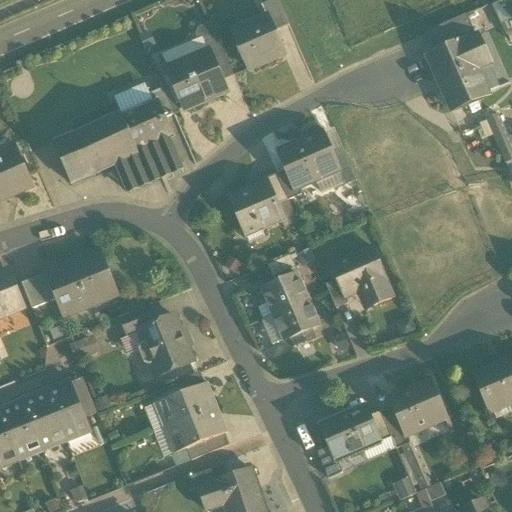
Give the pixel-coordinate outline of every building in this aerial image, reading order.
[(511,20),(511,2),(511,0),(507,0),(492,7),(501,26),(511,20)] [(267,19),(273,34),(289,27),(277,1),(261,8),(266,20),(267,19)] [(426,34),(436,56),(476,39),(466,16),(426,34)] [(236,38),(250,71),(283,57),(273,34),(267,19),(266,20),(250,27),(252,31),(236,38)] [(511,44),(511,20),(501,26),(509,46),(511,44)] [(202,43),(216,37),(211,24),(199,29),(195,36),(197,41),(200,39),(202,43)] [(150,33),(139,37),(145,52),(156,47),(150,33)] [(207,54),(220,83),(234,77),(216,37),(202,43),(207,54)] [(443,93),(450,111),(487,94),(476,70),(474,65),(486,60),(476,38),(476,39),(436,56),(427,59),(437,81),(439,80),(444,92),(443,93)] [(159,57),(166,72),(207,54),(202,43),(200,39),(197,41),(159,57)] [(166,72),(183,112),(225,94),(220,83),(207,54),(166,72)] [(488,65),(486,60),(474,65),(476,70),(488,65)] [(113,99),(120,113),(121,116),(152,102),(149,94),(145,85),(113,99)] [(154,101),(162,121),(173,116),(161,88),(149,94),(152,102),(154,101)] [(152,102),(121,116),(137,154),(170,140),(162,121),(154,101),(152,102)] [(126,193),(161,179),(166,163),(178,157),(170,140),(137,154),(121,116),(120,113),(52,143),(53,145),(65,163),(70,184),(70,185),(114,167),(126,193)] [(505,169),(508,168),(511,165),(511,146),(508,138),(499,115),(485,121),(505,169)] [(330,152),(341,148),(333,130),(322,135),(330,152)] [(288,171),(296,190),(298,189),(315,182),(316,181),(314,176),(334,168),(336,173),(337,172),(338,172),(330,152),(322,135),(320,136),(321,139),(301,147),(300,144),(280,153),(288,171)] [(320,136),(300,144),(301,147),(321,139),(320,136)] [(0,201),(32,188),(12,144),(10,145),(13,152),(16,156),(2,162),(0,158),(0,201)] [(337,172),(344,187),(356,182),(341,148),(330,152),(338,172),(337,172)] [(13,152),(0,157),(0,158),(2,162),(16,156),(13,152)] [(183,169),(178,157),(166,163),(161,179),(183,169)] [(316,181),(315,182),(321,196),(344,187),(337,172),(336,173),(334,168),(314,176),(316,181)] [(288,171),(277,176),(288,202),(301,196),(298,189),(296,190),(288,171)] [(277,207),(288,202),(277,176),(264,181),(265,184),(267,183),(277,207)] [(246,189),(247,192),(253,189),(265,184),(264,181),(246,189)] [(256,224),(260,232),(262,231),(284,222),(277,207),(267,183),(265,184),(253,189),(254,193),(249,196),(247,192),(246,189),(228,197),(242,230),(256,224)] [(256,224),(242,230),(246,238),(260,232),(256,224)] [(260,232),(246,238),(249,246),(266,239),(262,231),(260,232)] [(365,292),(372,310),(394,300),(372,249),(330,267),(337,282),(345,301),(345,300),(365,292)] [(297,256),(301,268),(315,262),(309,251),(297,256)] [(57,300),(64,318),(92,307),(89,300),(114,290),(99,253),(72,264),(73,267),(50,276),(48,273),(47,274),(57,300)] [(267,267),(272,279),(294,269),(289,258),(267,267)] [(223,269),(235,276),(242,265),(229,259),(223,269)] [(72,264),(48,273),(50,276),(73,267),(72,264)] [(0,318),(23,309),(8,273),(0,276),(0,318)] [(30,307),(31,311),(57,300),(47,274),(21,284),(30,307)] [(260,292),(271,318),(308,302),(297,276),(260,292)] [(328,293),(335,311),(348,306),(345,300),(345,301),(337,282),(325,287),(328,293)] [(89,300),(92,307),(117,297),(114,290),(89,300)] [(308,302),(271,318),(282,343),(288,340),(310,331),(319,327),(308,302)] [(119,320),(127,339),(139,334),(138,333),(160,325),(160,324),(153,306),(119,320)] [(151,366),(156,378),(193,363),(187,347),(185,348),(182,347),(179,338),(180,335),(181,334),(175,318),(160,324),(160,325),(138,333),(139,334),(143,345),(141,346),(139,352),(144,364),(149,367),(151,366)] [(274,346),(282,343),(271,318),(263,321),(274,346)] [(418,334),(411,319),(396,325),(402,341),(418,334)] [(288,340),(292,351),(315,341),(310,331),(288,340)] [(139,334),(127,339),(120,342),(126,357),(139,352),(141,346),(143,345),(139,334)] [(93,337),(69,347),(74,359),(76,364),(100,354),(93,337)] [(47,348),(45,369),(74,359),(69,347),(66,341),(47,348)] [(474,375),(492,416),(494,415),(492,410),(511,401),(511,358),(500,364),(501,366),(477,377),(476,374),(474,375)] [(178,382),(183,395),(205,386),(200,373),(178,382)] [(396,416),(406,438),(407,437),(446,420),(430,383),(409,392),(411,395),(392,403),(391,400),(390,401),(396,416)] [(72,384),(47,394),(65,440),(90,430),(72,384)] [(158,405),(168,429),(215,411),(206,388),(209,387),(208,384),(205,386),(183,395),(158,405)] [(41,450),(65,440),(47,394),(23,403),(41,450)] [(110,398),(96,402),(100,413),(113,408),(110,398)] [(511,401),(492,410),(494,415),(497,422),(511,415),(511,401)] [(0,416),(17,460),(41,450),(23,403),(0,412),(0,416)] [(168,429),(158,405),(143,410),(153,435),(168,429)] [(329,448),(335,463),(337,462),(364,450),(362,445),(376,439),(377,439),(368,418),(363,406),(319,426),(329,448)] [(224,434),(215,411),(168,429),(178,455),(194,449),(225,436),(228,435),(227,433),(224,434)] [(379,445),(391,439),(384,422),(380,413),(368,418),(377,439),(376,439),(379,445)] [(0,466),(17,460),(0,416),(0,466)] [(396,416),(384,422),(391,439),(397,451),(411,445),(407,437),(406,438),(396,416)] [(168,429),(153,435),(163,461),(171,458),(178,455),(168,429)] [(194,449),(198,460),(230,447),(225,436),(194,449)] [(362,445),(364,450),(369,462),(370,463),(397,451),(391,439),(379,445),(376,439),(362,445)] [(409,479),(416,496),(429,490),(431,489),(412,445),(411,445),(397,451),(409,479)] [(317,454),(328,480),(342,474),(337,462),(335,463),(329,448),(317,454)] [(194,449),(178,455),(171,458),(175,469),(198,460),(194,449)] [(337,462),(342,474),(369,462),(364,450),(337,462)] [(190,479),(194,492),(198,490),(198,489),(226,480),(222,468),(190,479)] [(510,480),(496,471),(489,483),(502,492),(510,480)] [(264,511),(251,472),(226,480),(198,489),(198,490),(205,511),(213,511),(227,508),(228,511),(264,511)] [(400,503),(416,496),(409,479),(393,486),(400,503)] [(431,489),(429,490),(434,503),(446,498),(441,486),(431,489)] [(83,488),(70,493),(75,507),(88,502),(83,488)] [(423,511),(438,511),(434,503),(429,490),(416,496),(422,510),(423,511)] [(487,511),(483,502),(463,510),(464,511),(487,511)]
